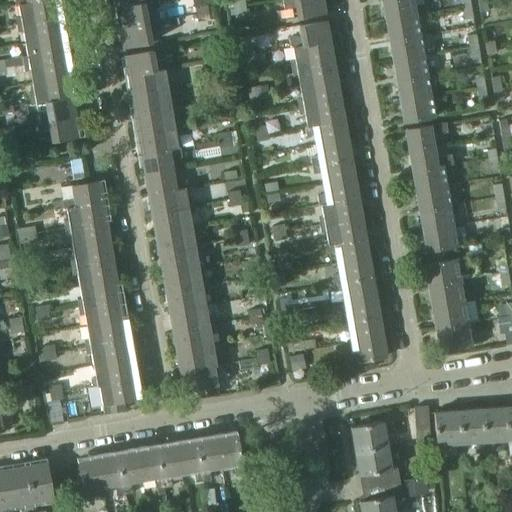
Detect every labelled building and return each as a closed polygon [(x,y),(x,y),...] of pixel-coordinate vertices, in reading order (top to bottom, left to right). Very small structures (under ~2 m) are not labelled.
[(53,0),(45,0),(17,5),(19,16),(14,17),(15,25),(57,17),(53,0)] [(114,0),(116,8),(156,1),(156,0),(114,0)] [(281,0),(283,9),(295,7),(297,18),(323,13),(320,0),(281,0)] [(384,0),(382,0),(386,20),(415,15),(412,0),(384,0)] [(156,1),(116,8),(119,27),(155,21),(153,9),(157,8),(156,1)] [(485,3),(477,4),(478,12),(486,10),(485,3)] [(194,7),(195,15),(207,13),(206,5),(194,7)] [(470,6),(462,7),(464,19),(472,18),(470,6)] [(214,19),(213,12),(207,13),(195,15),(196,22),(214,19)] [(415,15),(386,20),(389,41),(419,35),(415,15)] [(57,17),(15,25),(17,32),(22,31),(24,43),(60,37),(57,17)] [(291,47),(292,48),(328,41),(324,20),(298,25),(299,36),(288,38),(289,48),(291,47)] [(155,21),(119,27),(123,48),(149,43),(147,33),(159,31),(157,21),(155,21)] [(475,34),(467,35),(469,47),(477,46),(475,34)] [(419,35),(389,41),(393,61),(422,55),(419,35)] [(60,37),(24,43),(26,56),(21,57),(22,64),(63,57),(60,37)] [(328,41),(292,48),(294,60),(289,60),(290,68),(331,61),(328,41)] [(477,46),(469,47),(471,59),(479,58),(477,46)] [(494,46),(485,47),(486,54),(495,53),(494,46)] [(253,54),(252,47),(234,50),(236,57),(241,56),(253,54)] [(124,55),(127,75),(163,70),(163,69),(166,69),(164,59),(152,61),(151,50),(124,55)] [(202,55),(204,63),(216,61),(214,53),(202,55)] [(253,54),(241,56),(242,63),(254,61),(253,54)] [(422,55),(393,61),(396,81),(426,75),(422,55)] [(63,57),(22,64),(24,71),(29,71),(31,83),(67,77),(63,57)] [(216,61),(204,63),(205,70),(217,68),(216,61)] [(331,61),(290,68),(291,75),(296,74),(299,87),(335,81),(331,61)] [(163,70),(127,75),(131,95),(167,89),(171,88),(170,81),(165,81),(163,70)] [(426,75),(396,81),(400,101),(430,95),(426,75)] [(482,75),(474,76),(476,88),(484,86),(482,75)] [(490,78),(492,90),(500,89),(498,76),(490,78)] [(67,77),(31,83),(33,95),(28,96),(29,104),(70,97),(67,77)] [(335,81),(299,87),(301,99),(296,100),(297,107),(338,100),(335,81)] [(247,88),(248,97),(260,94),(259,86),(247,88)] [(484,86),(476,88),(478,100),(486,98),(484,86)] [(167,89),(131,95),(134,115),(170,109),(175,108),(174,100),(169,101),(167,89)] [(500,89),(492,90),(494,102),(502,100),(500,89)] [(209,95),(211,102),(223,100),(221,93),(209,95)] [(260,94),(248,97),(249,103),(261,100),(260,94)] [(430,95),(400,101),(404,122),(427,118),(427,117),(433,116),(430,95)] [(70,97),(29,104),(31,111),(35,110),(38,122),(74,116),(70,97)] [(0,100),(0,108),(11,106),(10,99),(0,100)] [(223,100),(211,102),(212,109),(224,107),(223,100)] [(338,100),(297,107),(298,115),(303,114),(305,126),(342,120),(338,100)] [(11,106),(0,108),(0,112),(1,115),(13,113),(11,106)] [(170,109),(134,115),(138,135),(178,128),(177,120),(172,121),(170,109)] [(74,116),(38,122),(35,123),(37,133),(49,130),(51,141),(77,137),(74,116)] [(342,120),(305,126),(303,127),(305,136),(317,134),(319,144),(345,139),(342,120)] [(405,129),(408,150),(431,146),(429,135),(445,132),(444,123),(405,129)] [(490,123),(482,124),(484,136),(492,135),(490,123)] [(253,128),(255,135),(267,133),(265,126),(253,128)] [(1,129),(2,137),(14,135),(13,127),(1,129)] [(178,128),(138,135),(141,155),(177,148),(175,136),(180,135),(178,128)] [(507,128),(499,129),(501,142),(509,141),(507,128)] [(229,139),(228,132),(216,134),(217,141),(229,139)] [(267,133),(255,135),(256,142),(268,140),(267,133)] [(236,145),(235,138),(229,139),(217,141),(218,148),(236,145)] [(349,159),(345,139),(319,144),(321,156),(310,158),(311,166),(349,159)] [(509,141),(501,142),(503,153),(511,152),(509,141)] [(457,153),(473,150),(471,142),(455,145),(457,153)] [(431,146),(408,150),(412,170),(442,165),(442,166),(451,164),(449,154),(433,157),(431,146)] [(177,148),(141,155),(145,174),(171,170),(169,159),(181,157),(179,147),(177,148)] [(494,148),(486,150),(488,158),(496,157),(494,148)] [(69,159),(72,178),(83,177),(80,157),(69,159)] [(496,157),(488,158),(490,170),(498,168),(496,157)] [(352,179),(349,159),(311,166),(297,169),(298,176),(313,174),(323,172),(326,184),(352,179)] [(442,165),(412,170),(415,190),(445,185),(442,166),(442,165)] [(171,170),(145,174),(148,194),(184,189),(184,188),(185,188),(184,179),(173,181),(171,170)] [(224,180),(236,178),(235,170),(222,172),(224,180)] [(352,179),(326,184),(327,194),(315,196),(317,205),(319,205),(356,199),(352,179)] [(102,203),(98,181),(71,186),(73,198),(51,202),(52,210),(64,208),(64,210),(65,210),(102,203)] [(500,184),(492,185),(494,197),(502,196),(500,184)] [(445,185),(415,190),(419,210),(449,205),(445,185)] [(184,189),(148,194),(152,214),(192,206),(191,199),(186,200),(184,189)] [(226,193),(228,200),(240,198),(238,190),(226,193)] [(265,195),(267,203),(279,201),(277,193),(265,195)] [(502,196),(494,197),(496,209),(504,208),(502,196)] [(240,198),(228,200),(229,207),(241,205),(240,198)] [(356,199),(319,205),(321,217),(317,218),(318,226),(359,218),(356,199)] [(102,203),(65,210),(67,220),(62,221),(64,228),(105,221),(102,203)] [(449,205),(419,210),(422,230),(452,225),(449,205)] [(192,206),(152,214),(155,234),(191,228),(189,214),(194,213),(192,206)] [(359,218),(318,226),(319,233),(324,232),(326,243),(363,237),(359,218)] [(105,221),(64,228),(65,236),(70,235),(72,248),(108,242),(105,221)] [(283,224),(271,226),(272,234),(284,232),(283,224)] [(452,225),(422,230),(426,251),(456,246),(452,225)] [(34,234),(33,226),(16,230),(18,237),(34,234)] [(191,228),(155,234),(158,253),(199,246),(198,238),(193,239),(191,228)] [(508,228),(500,229),(502,241),(510,240),(508,228)] [(233,232),(235,240),(247,238),(245,230),(233,232)] [(284,232),(272,234),(273,241),(285,239),(284,232)] [(36,241),(34,234),(18,237),(19,244),(36,241)] [(363,237),(326,243),(325,244),(327,253),(338,251),(340,263),(367,258),(363,237)] [(247,238),(235,240),(236,246),(248,244),(247,238)] [(108,242),(72,248),(74,260),(69,260),(71,268),(111,261),(108,242)] [(0,260),(9,258),(7,244),(0,245),(0,260)] [(199,246),(158,253),(162,273),(198,267),(196,254),(200,253),(199,246)] [(367,258),(340,263),(342,274),(331,276),(332,285),(370,278),(367,258)] [(424,264),(428,286),(458,280),(454,258),(424,264)] [(0,268),(11,267),(9,260),(0,261),(0,268)] [(111,261),(71,268),(72,275),(77,274),(79,287),(115,281),(111,261)] [(278,272),(291,270),(290,262),(277,264),(278,272)] [(497,265),(498,274),(507,272),(505,264),(497,265)] [(27,268),(29,275),(41,273),(39,266),(27,268)] [(198,267),(162,273),(165,293),(206,286),(205,278),(200,278),(198,267)] [(240,272),(242,280),(254,277),(252,270),(240,272)] [(507,272),(498,274),(501,285),(509,284),(507,272)] [(41,273),(29,275),(30,282),(42,280),(41,273)] [(274,274),(276,286),(284,285),(282,273),(274,274)] [(254,277),(242,280),(243,286),(255,284),(254,277)] [(370,278),(332,285),(334,292),(344,290),(347,303),(374,298),(370,278)] [(458,280),(428,286),(432,307),(462,302),(458,280)] [(115,281),(79,287),(81,299),(76,300),(77,307),(118,300),(115,281)] [(206,286),(165,293),(169,313),(205,307),(203,293),(207,292),(206,286)] [(374,298),(347,303),(349,314),(338,315),(339,324),(377,317),(374,298)] [(118,300),(77,307),(79,315),(83,314),(86,326),(122,320),(118,300)] [(279,301),(280,311),(288,310),(287,300),(279,301)] [(462,302),(432,307),(435,328),(465,323),(462,302)] [(34,307),(35,314),(47,312),(46,305),(34,307)] [(205,307),(169,313),(172,333),(213,326),(212,317),(207,318),(205,307)] [(247,310),(249,320),(261,318),(259,308),(247,310)] [(47,312),(35,314),(37,321),(49,319),(47,312)] [(294,313),(286,315),(290,327),(298,325),(294,313)] [(8,319),(9,326),(21,324),(20,317),(8,319)] [(377,317),(339,324),(341,331),(351,329),(354,343),(381,338),(377,317)] [(122,320),(86,326),(88,339),(83,339),(84,347),(125,340),(122,320)] [(465,323),(435,328),(439,351),(469,346),(465,323)] [(21,324),(9,326),(10,334),(22,331),(21,324)] [(213,326),(172,333),(176,352),(212,346),(210,333),(214,332),(213,326)] [(381,338),(354,343),(356,357),(349,358),(352,371),(371,368),(370,359),(384,357),(381,338)] [(125,340),(84,347),(85,354),(90,353),(93,367),(129,361),(125,340)] [(286,344),(287,352),(299,350),(298,342),(286,344)] [(54,352),(53,345),(35,347),(37,355),(42,354),(54,352)] [(212,346),(176,352),(179,372),(213,367),(213,366),(220,364),(219,356),(214,357),(212,346)] [(254,350),(255,358),(268,356),(266,349),(254,350)] [(55,359),(54,352),(42,354),(43,361),(55,359)] [(268,356),(255,358),(256,365),(269,363),(268,356)] [(129,361),(93,367),(95,378),(90,379),(91,386),(98,386),(132,380),(129,361)] [(213,367),(179,372),(183,391),(197,389),(198,398),(218,394),(213,367)] [(135,399),(132,380),(98,386),(101,405),(94,406),(96,414),(103,413),(103,414),(123,411),(121,402),(135,399)] [(19,387),(21,394),(33,392),(31,385),(19,387)] [(47,387),(49,394),(61,392),(60,385),(47,387)] [(34,399),(33,392),(21,394),(22,401),(27,400),(32,434),(40,433),(35,399),(34,399)] [(61,392),(49,394),(50,401),(62,399),(61,392)] [(415,445),(429,444),(426,406),(413,407),(415,445)] [(504,407),(481,409),(483,441),(507,440),(504,407)] [(481,409),(457,410),(460,443),(483,441),(481,409)] [(435,445),(460,443),(457,410),(432,412),(435,445)] [(349,427),(353,451),(386,446),(381,421),(349,427)] [(236,436),(216,439),(220,466),(232,464),(234,474),(243,473),(236,436)] [(216,439),(196,443),(202,480),(210,479),(208,468),(220,466),(216,439)] [(196,443),(176,446),(181,473),(192,471),(194,481),(202,480),(196,443)] [(176,446),(156,449),(163,487),(171,485),(169,475),(181,473),(176,446)] [(386,446),(353,451),(358,475),(359,475),(390,470),(390,469),(386,446)] [(156,449),(136,453),(141,480),(153,477),(155,488),(163,487),(156,449)] [(136,453),(117,456),(124,494),(131,492),(129,482),(141,480),(136,453)] [(117,456),(96,460),(100,487),(113,484),(115,495),(124,494),(117,456)] [(89,488),(100,487),(96,460),(77,463),(83,501),(91,499),(89,488)] [(46,462),(26,466),(32,501),(52,498),(46,462)] [(266,475),(264,462),(256,463),(258,476),(266,475)] [(26,466),(5,469),(12,505),(32,501),(26,466)] [(390,470),(359,475),(361,488),(398,481),(396,468),(390,469),(390,470)] [(5,469),(0,470),(0,506),(12,505),(5,469)] [(408,490),(424,487),(423,479),(406,481),(408,490)] [(398,481),(361,488),(363,500),(390,495),(391,496),(400,494),(398,481)] [(213,487),(204,488),(207,505),(215,503),(213,487)] [(390,495),(363,500),(358,501),(359,511),(393,511),(391,496),(390,495)]
